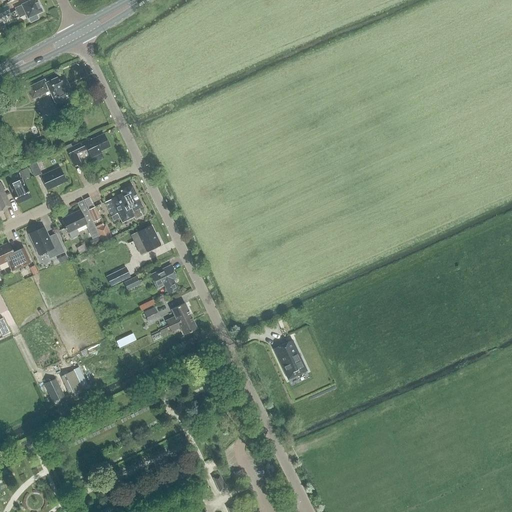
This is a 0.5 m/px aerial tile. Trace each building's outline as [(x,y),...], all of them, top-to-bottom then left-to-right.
[(41,8),(40,6),(38,5),(35,0),(30,0),(21,5),(14,8),(19,17),(25,14),(27,18),(28,18),(30,22),(37,18),(35,14),(41,11),(41,10),(41,8)] [(0,8),(0,17),(10,14),(7,6),(0,8)] [(63,75),(54,79),(45,83),(44,80),(27,88),(32,99),(49,91),(55,104),(73,95),(63,75)] [(100,151),(108,147),(102,134),(90,140),(89,138),(66,150),(73,166),(80,163),(76,155),(87,150),(90,158),(101,153),(100,151)] [(28,165),(34,177),(41,174),(36,162),(28,165)] [(46,190),(66,181),(59,167),(40,176),(46,190)] [(19,172),(22,180),(29,177),(26,169),(19,172)] [(8,185),(12,192),(11,193),(16,203),(30,197),(21,179),(8,185)] [(0,210),(11,206),(0,182),(0,210)] [(111,200),(115,209),(117,213),(111,217),(113,221),(119,218),(122,222),(133,217),(134,219),(141,215),(137,208),(141,207),(131,186),(120,191),(121,194),(110,199),(111,200)] [(88,211),(93,222),(99,219),(94,207),(88,210),(88,211)] [(67,233),(68,233),(71,239),(78,235),(75,229),(85,225),(92,239),(99,236),(96,229),(93,222),(88,211),(82,214),(80,210),(61,219),(67,233)] [(102,226),(96,229),(99,236),(102,243),(111,239),(108,232),(104,230),(102,226)] [(146,251),(160,245),(151,226),(137,233),(130,236),(140,255),(146,251)] [(50,255),(51,258),(64,252),(57,236),(49,239),(44,227),(28,234),(38,255),(46,251),(48,256),(50,255)] [(100,242),(98,237),(89,241),(92,246),(100,242)] [(13,252),(8,242),(0,246),(0,264),(7,261),(12,271),(30,263),(23,247),(13,252)] [(65,255),(57,259),(59,263),(67,259),(65,255)] [(34,265),(29,268),(33,276),(38,273),(34,265)] [(168,294),(177,290),(172,279),(176,277),(170,265),(149,275),(156,289),(164,286),(168,294)] [(115,272),(106,276),(110,285),(119,281),(115,272)] [(127,290),(140,284),(136,276),(123,282),(127,290)] [(140,311),(155,304),(153,299),(138,306),(140,311)] [(168,327),(190,316),(184,303),(171,309),(175,317),(165,321),(168,327)] [(144,314),(148,321),(158,316),(155,309),(144,314)] [(196,329),(190,316),(168,327),(170,332),(180,328),(184,335),(196,329)] [(166,328),(160,331),(160,332),(151,336),(153,341),(161,337),(161,336),(168,332),(166,328)] [(191,338),(180,343),(183,349),(194,344),(191,338)] [(287,380),(306,371),(291,340),(273,349),(287,380)] [(60,376),(68,395),(81,388),(73,370),(60,376)] [(44,384),(52,402),(63,396),(55,379),(44,384)] [(219,492),(227,488),(220,475),(212,478),(219,492)]
